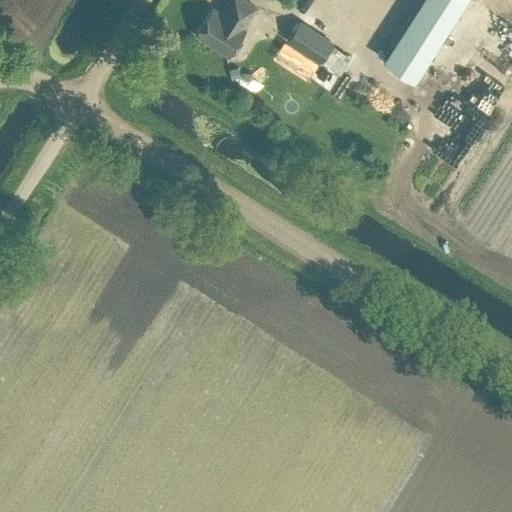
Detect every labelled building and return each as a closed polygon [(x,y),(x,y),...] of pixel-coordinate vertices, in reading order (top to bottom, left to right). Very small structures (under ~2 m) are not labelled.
[(240,23),(253,3),(249,0),(224,0),(218,9),(210,4),(193,29),(227,51),(243,25),(240,23)] [(431,58),(465,2),(461,0),(424,0),(400,39),(384,65),(398,73),(415,84),(431,58)] [(320,58),(333,38),(299,16),(286,35),(320,58)] [(289,46),(263,31),(258,40),(283,55),(289,46)] [(197,67),(205,57),(172,33),(165,43),(197,67)] [(259,43),(255,50),(307,81),(319,63),(300,52),(293,63),(259,43)] [(240,76),(237,66),(228,68),(230,78),(240,76)]
